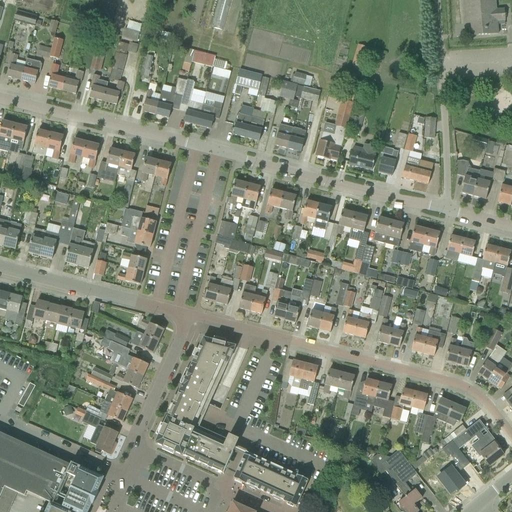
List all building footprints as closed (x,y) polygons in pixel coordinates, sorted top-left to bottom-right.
[(219,0),(213,28),(225,31),(232,0),(219,0)] [(472,37),(498,35),(497,22),(505,21),(504,10),(496,10),(495,0),(463,0),(465,24),(471,24),(472,37)] [(14,21),(35,26),(37,16),(17,11),(15,17),(14,21)] [(58,23),(54,22),(51,21),(48,32),(55,34),(58,24),(58,23)] [(122,38),(132,42),(137,43),(142,25),(135,23),(132,31),(126,30),(124,29),(122,38)] [(64,41),(54,39),(51,49),(49,57),(59,60),(64,41)] [(106,90),(103,102),(117,106),(120,94),(122,95),(125,83),(120,82),(127,56),(126,56),(127,53),(136,55),(138,45),(129,43),(129,45),(120,43),(117,53),(116,53),(109,80),(118,82),(115,92),(106,90)] [(361,69),(367,48),(358,45),(352,66),(361,69)] [(49,59),(49,57),(51,49),(40,46),(38,56),(49,59)] [(184,63),(191,65),(194,52),(188,50),(184,63)] [(90,68),(99,71),(102,59),(101,59),(102,54),(94,51),(93,56),(90,68)] [(215,57),(194,52),(191,65),(192,63),(213,68),(215,57)] [(152,58),(153,55),(148,54),(148,55),(145,54),(140,75),(148,78),(153,58),(152,58)] [(8,78),(22,81),(26,63),(17,61),(18,56),(12,55),(9,66),(11,66),(8,78)] [(40,63),(36,62),(27,60),(26,63),(22,81),(35,85),(38,73),(40,74),(42,65),(40,63)] [(62,92),(67,75),(66,75),(65,79),(56,77),(59,67),(53,65),(50,76),(52,77),(49,88),(62,92)] [(231,73),(222,70),(214,68),(212,76),(221,78),(229,80),(231,73)] [(62,92),(76,95),(79,84),(81,84),(84,73),(77,71),(75,78),(67,75),(62,92)] [(236,86),(258,92),(262,76),(240,71),(236,86)] [(304,86),(306,76),(295,73),(294,75),(292,83),(292,84),(304,86)] [(92,87),(90,99),(103,102),(106,90),(108,83),(99,81),(100,77),(93,76),(91,87),(92,87)] [(161,96),(160,96),(155,116),(169,119),(171,108),(173,109),(177,96),(183,98),(187,81),(178,79),(176,89),(172,88),(170,94),(162,92),(161,96)] [(184,123),(197,126),(204,100),(204,98),(192,95),(195,83),(187,81),(183,98),(181,102),(188,104),(186,112),(187,112),(184,123)] [(293,101),(294,98),(300,99),(303,87),(283,82),(279,98),(293,101)] [(143,112),(155,116),(160,96),(154,94),(156,86),(150,84),(149,88),(143,112)] [(309,101),(317,103),(320,92),(303,87),(300,99),(309,101)] [(264,99),(260,112),(266,114),(274,116),(277,102),(264,99)] [(221,110),(222,104),(204,100),(197,126),(210,130),(213,119),(218,120),(221,110)] [(251,118),(253,109),(243,107),(241,115),(238,115),(233,135),(246,139),(251,118)] [(345,130),(348,117),(338,114),(335,127),(336,128),(345,130)] [(358,119),(352,117),(349,127),(355,129),(358,119)] [(251,118),(246,139),(259,142),(264,121),(251,118)] [(436,119),(426,119),(424,139),(434,140),(436,119)] [(8,152),(15,125),(2,122),(0,131),(0,150),(8,153),(8,152)] [(22,151),(28,128),(15,125),(8,152),(18,154),(19,150),(22,151)] [(274,146),(287,149),(293,129),(280,125),(274,146)] [(306,132),(301,131),(293,129),(287,149),(301,153),(306,132)] [(47,149),(51,134),(38,131),(32,154),(45,157),(47,149)] [(338,161),(343,137),(334,135),(323,133),(321,142),(320,142),(316,157),(329,160),(330,159),(338,161)] [(57,160),(64,137),(51,134),(47,149),(54,151),(52,159),(57,160)] [(403,151),(406,136),(398,134),(395,149),(403,151)] [(412,153),(416,137),(408,134),(403,151),(409,153),(412,153)] [(488,140),(476,137),(474,146),(473,148),(485,151),(488,140)] [(83,158),(87,143),(74,140),(68,163),(73,164),(75,156),(83,158)] [(485,154),(491,155),(494,144),(488,142),(485,154)] [(93,170),(99,147),(87,143),(83,158),(90,160),(88,168),(93,170)] [(372,171),(376,157),(378,148),(364,144),(362,150),(353,148),(349,165),(372,171)] [(110,149),(106,164),(101,162),(97,178),(104,180),(106,173),(117,176),(119,168),(123,153),(110,149)] [(129,179),(135,156),(123,153),(119,168),(117,176),(129,179)] [(402,179),(415,182),(420,161),(421,157),(421,155),(412,153),(409,153),(408,158),(407,158),(402,179)] [(13,176),(20,177),(26,156),(19,154),(13,176)] [(383,155),(378,173),(392,176),(397,158),(383,155)] [(148,175),(155,177),(159,162),(146,159),(140,181),(145,183),(148,175)] [(428,185),(433,165),(420,161),(415,182),(428,185)] [(468,163),(463,161),(457,162),(458,172),(457,176),(465,178),(460,194),(473,197),(480,172),(467,169),(468,163)] [(160,187),(165,188),(171,165),(159,162),(155,177),(162,179),(160,187)] [(20,181),(29,183),(33,169),(23,167),(20,181)] [(480,172),(473,197),(486,200),(491,180),(497,182),(500,170),(494,169),(493,173),(480,170),(480,171),(480,172)] [(503,183),(505,172),(500,170),(497,182),(503,183)] [(87,186),(93,188),(96,176),(90,175),(87,186)] [(244,200),(248,185),(235,181),(229,205),(235,206),(237,198),(244,200)] [(130,199),(134,184),(126,182),(122,197),(123,197),(130,199)] [(242,208),(249,210),(255,211),(261,188),(248,185),(244,200),(242,208)] [(511,188),(502,186),(497,203),(510,207),(511,199),(511,188)] [(272,207),(280,209),(284,194),(271,191),(265,214),(270,215),(272,207)] [(69,196),(57,193),(55,203),(66,206),(69,196)] [(290,220),(296,197),(284,194),(280,209),(287,211),(285,219),(290,220)] [(81,201),(75,199),(69,222),(66,235),(72,236),(81,201)] [(315,220),(319,205),(306,202),(300,225),(306,227),(308,218),(315,220)] [(328,223),(332,208),(319,205),(315,220),(313,229),(311,236),(324,239),(325,235),(331,237),(334,225),(328,223)] [(152,216),(154,208),(147,207),(145,214),(152,216)] [(23,224),(29,225),(32,213),(33,209),(28,208),(27,211),(26,211),(23,224)] [(128,216),(133,217),(130,230),(153,235),(156,223),(142,219),(144,213),(130,210),(128,216)] [(351,230),(356,214),(342,211),(338,226),(334,225),(331,237),(327,250),(333,252),(338,235),(342,236),(344,228),(351,230)] [(37,214),(32,213),(29,225),(35,227),(38,214),(37,214)] [(361,243),(368,217),(356,214),(351,230),(349,240),(361,243)] [(244,239),(252,241),(258,219),(250,217),(246,234),(244,239)] [(386,245),(392,222),(379,218),(373,242),(386,245)] [(0,219),(0,246),(4,247),(10,222),(0,219)] [(66,235),(69,222),(68,222),(62,221),(59,233),(66,235)] [(256,232),(262,234),(265,223),(259,221),(256,232)] [(10,222),(4,247),(15,250),(22,225),(10,222)] [(398,248),(404,225),(392,222),(386,245),(398,248)] [(217,236),(233,241),(234,241),(237,226),(225,223),(225,224),(220,223),(217,236)] [(102,244),(102,242),(107,225),(100,224),(96,242),(102,244)] [(107,224),(107,225),(102,242),(106,243),(108,234),(111,235),(113,225),(107,224)] [(276,226),(273,237),(279,239),(282,228),(276,226)] [(292,238),(299,240),(302,229),(295,227),(292,238)] [(127,243),(150,249),(153,235),(130,230),(123,228),(121,236),(128,238),(127,243)] [(423,246),(427,231),(415,228),(409,251),(414,252),(421,254),(423,246)] [(28,254),(40,257),(47,232),(34,229),(28,254)] [(434,257),(440,234),(427,231),(423,246),(431,248),(429,256),(434,257)] [(57,242),(59,235),(47,232),(40,257),(52,260),(57,242)] [(233,241),(217,236),(215,244),(224,247),(224,249),(230,251),(233,241)] [(459,255),(463,240),(450,237),(447,251),(459,255)] [(65,263),(77,266),(83,242),(71,239),(65,263)] [(472,258),(475,243),(463,240),(459,255),(472,258)] [(247,254),(250,245),(234,241),(233,241),(230,251),(230,253),(238,255),(240,253),(247,254)] [(95,245),(83,242),(77,266),(89,269),(95,245)] [(286,245),(275,242),(273,251),(284,254),(286,245)] [(370,264),(374,248),(366,246),(365,249),(362,262),(370,264)] [(494,269),(496,264),(499,249),(486,246),(483,260),(477,259),(470,287),(469,291),(477,293),(478,289),(483,269),(493,272),(494,269)] [(365,249),(358,247),(355,260),(362,262),(365,249)] [(511,253),(499,249),(496,264),(494,269),(493,272),(493,274),(502,276),(502,277),(505,278),(505,276),(507,270),(507,267),(511,253)] [(271,260),(273,252),(266,250),(264,258),(271,260)] [(307,256),(306,258),(316,261),(316,263),(322,265),(325,255),(308,250),(307,256)] [(398,269),(402,253),(394,251),(390,268),(398,269)] [(98,261),(105,263),(107,255),(100,253),(98,261)] [(124,254),(120,267),(144,273),(147,260),(124,254)] [(409,267),(411,255),(403,254),(400,265),(409,267)] [(216,257),(214,266),(223,269),(226,260),(216,257)] [(359,275),(362,262),(355,260),(353,266),(343,263),(341,270),(359,275)] [(434,277),(438,262),(430,260),(426,275),(434,277)] [(98,261),(95,274),(103,276),(106,263),(105,263),(98,261)] [(342,264),(331,261),(330,267),(341,269),(342,264)] [(471,279),(474,267),(466,265),(463,278),(471,279)] [(241,281),(247,283),(250,283),(253,268),(244,266),(244,269),(241,281)] [(117,280),(122,281),(140,286),(144,273),(120,267),(128,269),(126,277),(118,275),(117,280)] [(240,281),(241,281),(244,269),(243,268),(237,267),(236,267),(232,279),(233,279),(240,281)] [(509,295),(511,285),(511,270),(507,270),(505,276),(505,278),(501,293),(509,295)] [(265,288),(274,290),(277,279),(278,275),(269,273),(265,288)] [(215,278),(210,277),(205,300),(216,303),(220,288),(213,286),(215,278)] [(401,287),(404,280),(397,278),(395,286),(401,287)] [(274,290),(271,301),(277,303),(273,318),(285,321),(290,301),(291,296),(292,294),(282,291),(284,281),(277,279),(274,290)] [(227,306),(233,283),(221,280),(220,288),(216,303),(227,306)] [(305,280),(301,296),(309,298),(313,282),(305,280)] [(318,299),(322,283),(314,281),(310,297),(318,299)] [(342,307),(348,285),(341,284),(336,306),(342,307)] [(251,312),(255,296),(248,295),(250,287),(245,286),(239,309),(251,312)] [(440,296),(442,289),(436,287),(433,294),(440,296)] [(402,296),(409,298),(411,291),(404,289),(402,296)] [(251,312),(262,315),(268,292),(263,290),(261,298),(255,296),(251,312)] [(0,309),(7,311),(11,295),(0,292),(0,309)] [(351,309),(355,294),(348,292),(344,307),(351,309)] [(16,325),(21,327),(27,305),(21,304),(23,298),(22,298),(11,295),(7,311),(4,320),(16,323),(16,325)] [(291,296),(290,301),(285,321),(296,324),(302,298),(291,296)] [(386,318),(391,299),(383,297),(378,316),(386,318)] [(381,300),(372,298),(369,310),(378,312),(381,300)] [(454,301),(441,298),(436,317),(449,320),(454,301)] [(33,318),(45,321),(49,305),(38,302),(37,302),(33,318)] [(97,314),(100,304),(94,302),(91,313),(97,314)] [(323,314),(316,312),(318,304),(313,303),(308,327),(319,330),(323,314)] [(61,308),(49,305),(45,321),(57,324),(61,308)] [(61,308),(57,324),(68,327),(73,311),(61,308)] [(323,314),(319,330),(330,333),(336,309),(331,308),(329,315),(323,314)] [(354,337),(358,321),(352,320),(353,312),(349,310),(343,334),(354,337)] [(413,325),(421,327),(425,312),(416,310),(413,325)] [(80,330),(84,314),(73,311),(68,327),(80,330)] [(371,316),(366,315),(360,313),(358,321),(354,337),(355,339),(358,339),(359,338),(365,340),(371,316)] [(480,314),(478,320),(486,322),(488,316),(480,314)] [(456,336),(460,319),(451,317),(447,333),(456,336)] [(383,319),(377,343),(388,346),(392,330),(386,329),(388,320),(383,319)] [(145,336),(159,343),(164,330),(142,321),(140,326),(148,329),(145,336)] [(388,346),(400,348),(405,325),(401,324),(399,332),(392,330),(388,346)] [(411,351),(423,354),(429,331),(417,328),(411,351)] [(492,329),(483,348),(493,353),(502,334),(492,329)] [(440,334),(435,333),(429,331),(423,354),(434,357),(440,334)] [(82,342),(84,335),(77,333),(75,341),(82,342)] [(112,343),(126,349),(130,340),(116,333),(112,343)] [(159,343),(145,336),(137,333),(134,340),(131,345),(153,355),(159,343)] [(28,344),(36,346),(37,341),(35,338),(30,337),(28,344)] [(239,441),(229,436),(227,440),(199,427),(209,405),(236,347),(204,338),(203,338),(156,441),(155,444),(183,457),(183,456),(220,473),(223,474),(239,441)] [(457,365),(460,350),(454,348),(456,340),(451,339),(445,362),(457,365)] [(457,365),(468,368),(474,345),(469,343),(467,339),(463,339),(460,350),(457,365)] [(148,365),(127,356),(123,354),(126,349),(112,343),(104,340),(101,346),(108,349),(108,350),(114,353),(109,362),(129,371),(143,377),(148,365)] [(50,351),(52,344),(46,342),(44,350),(50,351)] [(52,344),(50,351),(56,353),(58,345),(52,344)] [(478,375),(487,381),(496,368),(490,364),(494,358),(490,355),(478,375)] [(503,359),(497,368),(496,368),(487,381),(500,390),(510,377),(507,375),(511,369),(507,366),(509,363),(503,359)] [(299,389),(305,364),(287,360),(282,382),(288,383),(288,384),(290,377),(294,378),(292,387),(299,389)] [(314,383),(318,368),(305,364),(299,389),(308,392),(309,387),(312,388),(314,383)] [(94,369),(91,375),(109,383),(112,376),(94,369)] [(334,372),(329,370),(325,390),(324,394),(329,395),(331,387),(338,389),(342,374),(341,374),(341,373),(334,372)] [(143,377),(129,371),(126,378),(118,375),(116,379),(138,390),(143,377)] [(343,374),(342,374),(338,389),(346,391),(344,400),(349,401),(355,377),(350,376),(343,374)] [(133,401),(114,392),(116,387),(89,375),(86,383),(88,384),(89,382),(102,389),(103,388),(110,391),(105,401),(128,411),(133,401)] [(373,407),(379,383),(366,380),(362,398),(356,397),(351,415),(358,417),(360,410),(371,413),(373,407)] [(387,406),(392,387),(379,383),(373,407),(384,410),(382,417),(390,419),(393,408),(387,406)] [(411,408),(416,393),(404,390),(400,405),(411,408)] [(310,398),(310,399),(308,404),(314,406),(315,400),(317,393),(312,391),(310,398)] [(423,412),(427,396),(416,393),(411,408),(423,412)] [(433,418),(428,417),(423,435),(423,438),(421,443),(428,444),(430,437),(431,438),(435,423),(432,422),(433,418),(436,420),(446,424),(447,420),(453,405),(441,399),(436,412),(433,418)] [(86,413),(102,420),(104,415),(108,417),(122,423),(128,411),(105,401),(100,411),(89,406),(86,413)] [(344,420),(349,421),(353,405),(348,404),(344,420)] [(454,427),(456,421),(460,423),(466,410),(453,405),(447,420),(446,424),(454,427)] [(71,407),(63,409),(66,417),(73,415),(71,407)] [(393,408),(390,419),(400,422),(403,411),(393,408)] [(83,419),(82,423),(94,428),(98,419),(102,421),(102,420),(101,420),(102,420),(86,413),(77,409),(75,415),(83,419)] [(414,433),(418,434),(423,435),(428,417),(419,415),(414,433)] [(477,422),(467,430),(471,436),(478,431),(484,439),(481,441),(481,442),(477,445),(482,452),(480,455),(489,467),(490,466),(491,468),(497,464),(496,462),(502,456),(503,456),(494,444),(488,437),(482,428),(477,422)] [(98,425),(95,431),(91,440),(90,443),(96,446),(95,449),(111,456),(117,443),(114,442),(118,434),(105,428),(105,429),(98,425)] [(454,433),(458,438),(467,430),(463,426),(454,433)] [(3,494),(6,488),(17,493),(25,497),(27,493),(50,503),(69,511),(88,511),(92,506),(99,492),(98,492),(104,478),(71,463),(69,468),(61,464),(62,462),(56,459),(55,462),(0,436),(0,500),(0,501),(2,495),(3,494)] [(439,452),(443,449),(447,445),(444,441),(441,441),(438,451),(439,452)] [(437,478),(451,496),(452,496),(450,494),(455,490),(457,492),(465,485),(456,474),(462,470),(469,464),(459,450),(452,442),(447,445),(443,449),(448,456),(450,454),(453,459),(447,463),(451,468),(437,478)] [(352,452),(347,448),(343,453),(348,457),(352,452)] [(423,457),(426,461),(439,452),(438,452),(436,449),(432,452),(430,450),(422,456),(423,457)] [(418,511),(413,505),(416,503),(422,499),(415,491),(412,493),(405,484),(417,474),(399,451),(389,458),(380,465),(405,498),(395,506),(399,511),(418,511)] [(233,479),(243,483),(297,507),(308,481),(297,476),(296,479),(244,456),(233,479)] [(3,494),(2,495),(13,500),(17,493),(6,488),(3,494)] [(0,502),(10,507),(13,500),(2,495),(0,501),(0,500),(0,502)] [(378,511),(370,501),(362,507),(366,511),(378,511)] [(8,511),(10,507),(0,502),(0,510),(3,511),(8,511)] [(69,511),(50,503),(45,511),(69,511)] [(252,511),(233,503),(228,511),(252,511)]
